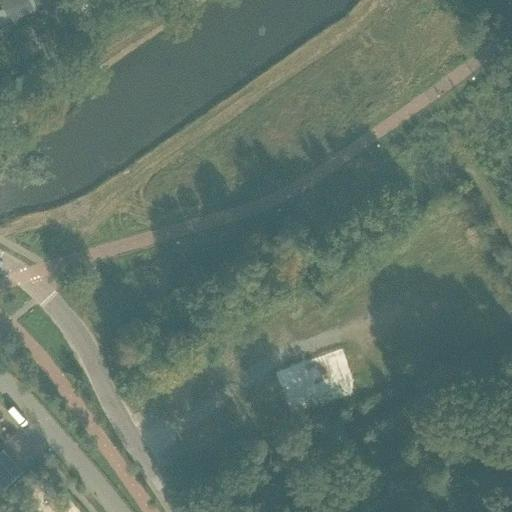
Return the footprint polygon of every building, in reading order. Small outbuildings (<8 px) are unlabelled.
[(0,0),(0,23),(9,19),(0,0)] [(35,0),(0,0),(9,19),(14,30),(43,17),(38,6),(35,0)] [(35,0),(38,6),(43,17),(43,18),(55,13),(54,12),(69,6),(66,0),(35,0)] [(55,13),(43,18),(49,32),(55,45),(67,39),(61,27),(55,13)] [(49,32),(38,37),(43,50),(55,45),(49,32)] [(463,255),(435,269),(441,280),(428,287),(433,297),(474,276),(463,255)] [(294,414),(366,394),(352,345),(280,365),(294,414)] [(0,491),(15,477),(20,473),(22,471),(3,451),(0,453),(0,491)]
